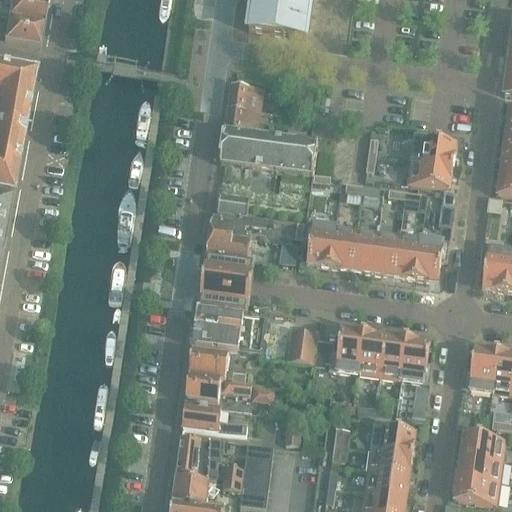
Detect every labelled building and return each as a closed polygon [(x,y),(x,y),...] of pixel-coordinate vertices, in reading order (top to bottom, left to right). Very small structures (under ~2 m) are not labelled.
[(9,8),(7,21),(43,28),(47,6),(15,0),(4,0),(3,7),(9,8)] [(252,0),(248,35),(306,43),(311,0),(252,0)] [(7,21),(3,44),(39,50),(43,28),(7,21)] [(0,254),(11,196),(12,196),(15,180),(23,137),(32,87),(35,71),(0,64),(0,254)] [(231,88),(228,111),(261,116),(264,92),(231,88)] [(298,108),(312,110),(315,95),(301,93),(298,108)] [(228,111),(225,135),(257,139),(261,116),(228,111)] [(288,134),(287,143),(296,144),(298,135),(288,134)] [(220,167),(312,180),(317,147),(304,145),(296,144),(287,143),(257,139),(225,135),(220,167)] [(298,135),(296,144),(304,145),(305,136),(298,135)] [(415,138),(411,166),(452,172),(454,158),(451,158),(452,149),(434,146),(435,140),(415,138)] [(370,144),(368,160),(372,161),(375,161),(378,144),(376,144),(370,144)] [(502,164),(500,177),(511,178),(511,157),(506,156),(505,164),(502,164)] [(368,160),(366,177),(368,177),(373,178),(375,161),(372,161),(368,160)] [(411,166),(408,188),(446,194),(447,185),(451,185),(452,172),(411,166)] [(511,201),(511,178),(500,177),(498,191),(501,191),(500,200),(511,201)] [(314,180),(313,187),(329,189),(330,181),(314,180)] [(345,196),(361,198),(362,191),(346,188),(345,196)] [(362,191),(361,198),(378,201),(379,193),(362,191)] [(389,194),(387,202),(404,204),(405,197),(389,194)] [(405,197),(404,204),(421,207),(422,199),(405,197)] [(442,209),(454,211),(456,199),(444,197),(442,209)] [(216,217),(233,219),(247,222),(249,203),(219,199),(216,217)] [(489,204),(487,215),(499,217),(501,205),(489,204)] [(212,218),(208,245),(223,247),(224,241),(230,242),(250,245),(251,244),(250,244),(250,240),(246,239),(246,235),(244,235),(245,229),(265,232),(266,224),(247,222),(233,219),(212,218)] [(297,227),(294,244),(302,245),(304,228),(297,227)] [(316,267),(316,270),(329,272),(335,230),(307,227),(304,246),(310,247),(307,266),(316,267)] [(335,230),(329,272),(343,274),(343,271),(351,272),(356,233),(335,230)] [(356,233),(351,272),(359,273),(359,276),(372,278),(378,236),(356,233)] [(378,236),(372,278),(386,280),(386,277),(394,278),(399,239),(378,236)] [(399,239),(394,278),(402,279),(401,282),(415,284),(421,242),(399,239)] [(227,263),(226,275),(252,279),(252,275),(253,266),(247,265),(249,253),(255,254),(256,246),(250,245),(230,242),(224,241),(223,247),(208,245),(206,260),(207,260),(227,263)] [(421,242),(415,284),(429,286),(429,283),(438,284),(440,266),(446,266),(449,247),(421,242)] [(285,248),(282,268),(295,270),(297,250),(285,248)] [(492,295),(505,296),(511,255),(483,251),(480,271),(486,272),(483,290),(492,291),(492,295)] [(205,268),(204,272),(226,275),(227,263),(207,260),(206,268),(205,268)] [(201,301),(200,309),(221,312),(222,299),(235,301),(249,303),(250,294),(252,279),(226,275),(204,272),(202,287),(200,301),(201,301)] [(222,299),(221,312),(233,314),(235,301),(222,299)] [(235,301),(233,314),(246,316),(247,307),(248,307),(249,303),(235,301)] [(197,331),(194,350),(237,356),(260,359),(265,324),(198,315),(196,331),(197,331)] [(291,335),(287,365),(314,369),(318,339),(291,335)] [(314,369),(314,371),(324,372),(325,367),(331,368),(330,375),(358,379),(364,337),(350,335),(350,339),(341,337),(338,356),(332,355),(333,348),(317,346),(314,369)] [(364,337),(358,379),(379,382),(385,343),(377,342),(377,339),(364,337)] [(385,343),(379,382),(401,385),(407,343),(393,341),(393,345),(385,343)] [(407,343),(401,385),(429,389),(432,369),(426,368),(429,350),(420,348),(420,345),(407,343)] [(465,374),(463,394),(491,397),(497,356),(483,354),(483,357),(474,356),(471,374),(465,374)] [(192,355),(189,380),(225,386),(244,388),(245,379),(226,376),(228,360),(192,355)] [(497,356),(491,397),(511,400),(511,361),(510,361),(510,358),(497,356)] [(189,380),(186,404),(217,409),(219,396),(250,400),(251,389),(244,388),(225,386),(189,380)] [(253,390),(251,405),(272,408),(275,394),(253,390)] [(182,432),(184,432),(218,437),(245,440),(246,433),(246,429),(231,428),(219,427),(220,413),(185,408),(182,432)] [(358,412),(357,419),(374,421),(375,414),(358,412)] [(375,414),(374,421),(390,424),(391,416),(375,414)] [(412,426),(424,428),(425,416),(414,415),(412,426)] [(459,421),(457,433),(469,435),(470,423),(459,421)] [(492,425),(491,433),(508,435),(509,427),(492,425)] [(375,426),(371,455),(412,461),(414,447),(411,446),(412,438),(394,435),(395,429),(375,426)] [(286,430),(284,449),(299,450),(300,432),(286,430)] [(336,433),(334,450),(341,451),(343,434),(336,433)] [(464,439),(461,453),(465,454),(463,462),(502,467),(505,445),(464,439)] [(181,443),(178,460),(208,464),(209,453),(222,454),(223,446),(181,443)] [(240,510),(255,511),(265,511),(273,453),(247,449),(240,510)] [(371,455),(368,476),(406,481),(407,474),(410,474),(412,461),(371,455)] [(178,460),(176,478),(223,484),(241,487),(242,480),(243,475),(225,473),(224,477),(217,476),(218,467),(208,466),(208,464),(178,460)] [(331,466),(331,471),(343,473),(345,462),(332,460),(331,466)] [(459,469),(457,483),(499,488),(502,467),(463,462),(462,469),(459,469)] [(330,476),(328,492),(335,493),(345,495),(346,485),(336,483),(337,477),(330,476)] [(368,476),(365,497),(406,503),(408,490),(405,489),(406,481),(368,476)] [(176,482),(172,508),(199,511),(204,511),(207,499),(213,500),(216,487),(176,482)] [(496,511),(499,488),(457,483),(455,496),(459,497),(457,505),(496,511)] [(223,484),(222,495),(240,497),(241,487),(223,484)] [(328,492),(325,509),(333,510),(335,493),(328,492)] [(365,497),(362,511),(404,511),(406,503),(365,497)]
